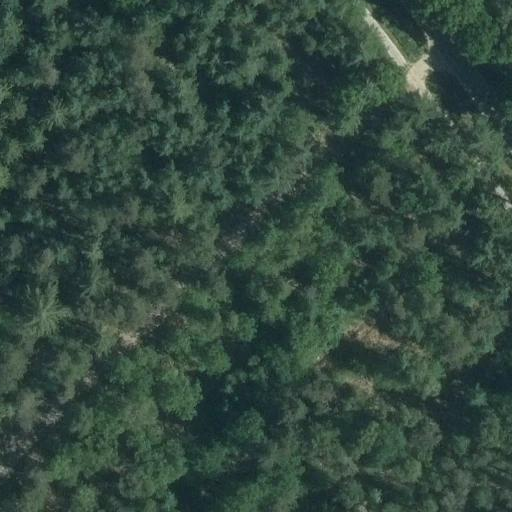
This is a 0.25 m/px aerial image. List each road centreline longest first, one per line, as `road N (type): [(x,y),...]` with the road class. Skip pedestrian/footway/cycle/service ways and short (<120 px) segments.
road 1 (track): [(412,79),(0,462)]
road 2 (tertiary): [(511,137),(410,0)]
